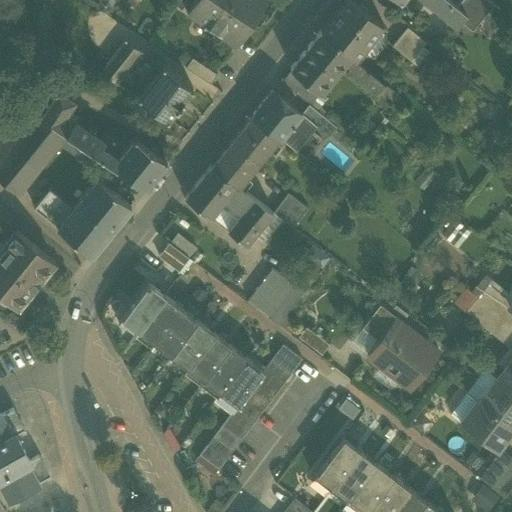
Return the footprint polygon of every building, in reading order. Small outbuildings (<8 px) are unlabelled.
[(112,0),(98,0),(94,7),(106,15),(115,2),(112,0)] [(237,44),(265,0),(193,0),(186,11),(237,44)] [(346,0),(320,32),(354,60),(383,25),(352,0),(346,0)] [(460,0),(456,6),(448,0),(400,0),(401,0),(400,0),(421,0),(456,28),(461,22),(472,31),(493,4),(488,0),(460,0)] [(48,35),(59,41),(68,25),(57,19),(48,35)] [(391,46),(410,61),(422,46),(425,42),(407,27),(391,46)] [(319,31),(290,67),(292,68),(321,92),(344,63),(350,67),(346,72),(345,73),(375,97),(385,84),(354,60),(320,32),(319,31)] [(123,39),(98,71),(117,84),(143,52),(123,39)] [(440,42),(434,50),(452,64),(463,51),(460,49),(440,42)] [(422,46),(410,61),(416,66),(428,51),(422,46)] [(167,119),(192,88),(162,65),(138,96),(167,119)] [(321,92),(292,68),(281,82),(308,103),(313,107),(324,94),(321,92)] [(145,186),(166,160),(154,151),(157,148),(148,142),(146,145),(134,136),(118,156),(101,145),(104,140),(66,114),(75,101),(58,89),(40,117),(67,135),(93,152),(145,186)] [(272,89),(251,115),(279,138),(295,151),(315,126),(316,125),(301,113),(291,105),(293,103),(284,96),(283,97),(272,89)] [(487,101),(480,107),(482,116),(490,119),(497,113),(496,104),(487,101)] [(313,107),(308,103),(301,113),(316,125),(315,126),(328,136),(336,126),(313,107)] [(9,114),(0,127),(0,179),(19,195),(59,144),(67,135),(40,117),(33,112),(24,125),(9,114)] [(251,115),(212,164),(240,186),(279,138),(251,115)] [(67,135),(59,144),(85,162),(93,152),(67,135)] [(240,186),(212,164),(185,197),(246,245),(254,235),(263,242),(281,219),(272,212),(240,186)] [(90,253),(130,205),(96,177),(72,207),(49,188),(33,207),(90,253)] [(293,227),(307,206),(287,192),(272,212),(281,219),(293,227)] [(3,296),(17,307),(31,290),(32,291),(39,281),(38,280),(54,262),(15,230),(0,248),(0,295),(2,297),(3,296)] [(188,258),(168,243),(158,256),(178,271),(185,262),(188,258)] [(271,268),(247,299),(270,317),(294,285),(271,268)] [(134,335),(164,295),(148,282),(118,322),(134,335)] [(269,318),(279,326),(287,315),(305,291),(295,283),(294,285),(270,317),(269,318)] [(511,311),(508,308),(511,302),(488,283),(477,297),(511,326),(511,311)] [(151,347),(181,307),(164,295),(134,335),(151,347)] [(511,346),(511,326),(477,297),(465,311),(510,348),(511,346)] [(167,360),(197,320),(181,307),(151,347),(167,360)] [(367,356),(395,319),(379,307),(363,328),(362,327),(348,346),(365,358),(367,356)] [(279,326),(289,334),(297,323),(287,315),(279,326)] [(437,351),(395,319),(367,356),(409,388),(437,351)] [(183,372),(214,332),(197,320),(167,360),(183,372)] [(298,336),(321,353),(328,343),(305,326),(298,336)] [(200,384),(230,345),(214,332),(183,372),(200,384)] [(271,358),(291,373),(301,359),(282,344),(271,358)] [(216,397),(247,357),(230,345),(200,384),(216,397)] [(505,369),(511,360),(511,346),(510,348),(498,363),(505,369)] [(257,378),(263,369),(247,357),(216,397),(233,409),(235,406),(242,397),(250,387),(257,378)] [(291,373),(271,358),(264,368),(283,382),(291,373)] [(497,379),(511,390),(511,360),(505,369),(497,379)] [(283,382),(264,368),(263,369),(257,378),(276,392),(283,382)] [(276,392),(257,378),(250,387),(269,402),(276,392)] [(511,390),(497,379),(479,402),(511,427),(511,426),(511,390)] [(269,402),(250,387),(242,397),(262,411),(269,402)] [(262,411),(242,397),(235,406),(254,421),(262,411)] [(511,427),(479,402),(476,400),(460,422),(495,449),(511,427)] [(254,421),(235,406),(233,409),(228,416),(247,430),(254,421)] [(32,483),(48,474),(37,454),(29,458),(13,430),(21,426),(11,407),(0,412),(0,496),(2,500),(32,483)] [(247,430),(228,416),(221,425),(240,440),(247,430)] [(327,458),(343,437),(321,421),(301,448),(315,459),(320,453),(327,458)] [(240,440),(221,425),(213,435),(233,449),(240,440)] [(233,449),(213,435),(206,445),(225,459),(233,449)] [(329,490),(359,450),(343,437),(327,458),(312,477),(329,490)] [(225,459),(206,445),(199,454),(218,468),(225,459)] [(511,484),(511,457),(500,449),(479,477),(503,496),(511,484)] [(345,502),(376,462),(359,450),(329,490),(345,502)] [(471,452),(464,461),(476,469),(482,460),(471,452)] [(358,511),(363,511),(392,475),(376,462),(345,502),(358,511)] [(389,511),(408,487),(392,475),(363,511),(389,511)] [(329,490),(312,477),(307,486),(323,497),(329,490)] [(472,499),(487,510),(497,497),(482,486),(472,499)] [(415,511),(425,499),(408,487),(389,511),(415,511)] [(215,498),(209,506),(217,511),(222,504),(215,498)] [(312,511),(293,498),(282,511),(312,511)] [(441,511),(425,499),(415,511),(441,511)]
